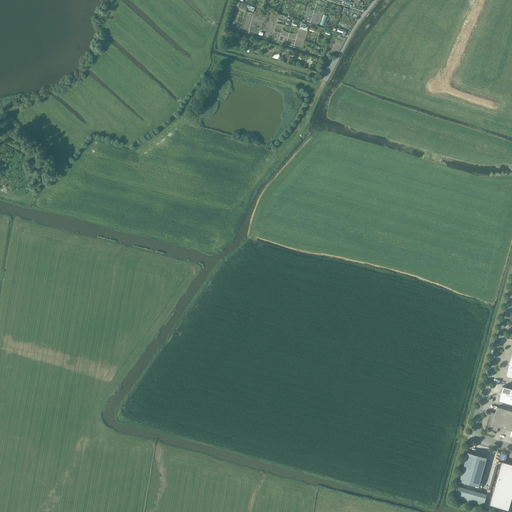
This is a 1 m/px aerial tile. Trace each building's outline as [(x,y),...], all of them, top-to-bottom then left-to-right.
[(511,404),(511,388),(503,386),(499,401),(511,404)] [(511,410),(497,407),(495,413),(490,412),(487,424),(487,426),(487,427),(489,429),(491,430),(497,432),(498,427),(511,430),(511,410)] [(459,481),(479,487),(487,458),(467,452),(459,481)] [(489,505),(508,511),(511,496),(511,464),(501,462),(489,505)] [(484,505),(487,494),(458,486),(455,497),(484,505)]
